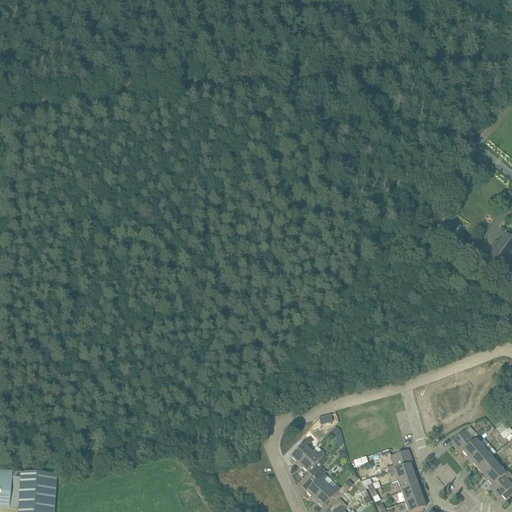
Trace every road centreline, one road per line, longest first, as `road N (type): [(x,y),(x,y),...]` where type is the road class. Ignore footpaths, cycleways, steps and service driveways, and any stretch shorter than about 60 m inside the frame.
road 1 (track): [(511,58),(91,96)]
road 2 (track): [(511,306),(417,246),(415,237),(477,148)]
road 3 (residential): [(303,511),(272,452),(279,424),(405,387)]
road 4 (residential): [(492,511),(431,462),(405,387)]
